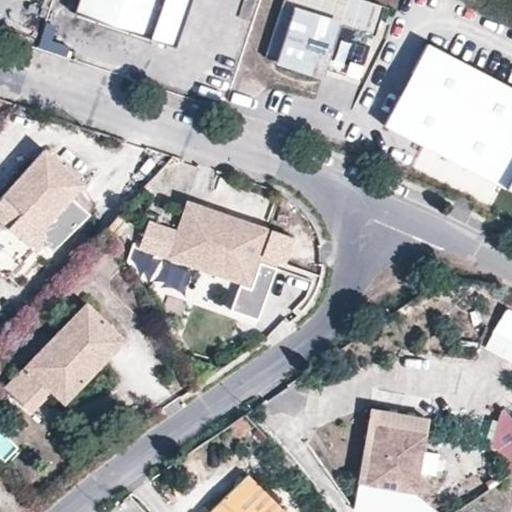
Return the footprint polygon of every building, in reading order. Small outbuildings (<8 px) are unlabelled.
[(80,0),(77,10),(152,33),(162,0),(80,0)] [(188,0),(162,0),(152,33),(176,40),(188,0)] [(372,31),(381,3),(370,0),(282,0),(264,55),(320,72),(321,73),(338,20),(372,31)] [(507,183),(511,173),(511,81),(428,38),(386,119),(507,183)] [(0,269),(3,272),(81,181),(42,147),(0,195),(0,269)] [(285,256),(293,229),(185,195),(176,225),(147,216),(138,247),(240,280),(233,303),(259,312),(276,260),(275,259),(277,254),(285,256)] [(75,226),(61,213),(32,247),(46,259),(75,226)] [(88,299),(6,386),(34,412),(54,391),(64,400),(126,334),(88,299)] [(481,347),(511,360),(511,307),(500,303),(481,347)] [(432,414),(373,406),(362,479),(421,488),(432,414)] [(511,415),(506,409),(478,439),(511,470),(511,415)] [(282,511),(246,473),(204,511),(282,511)]
